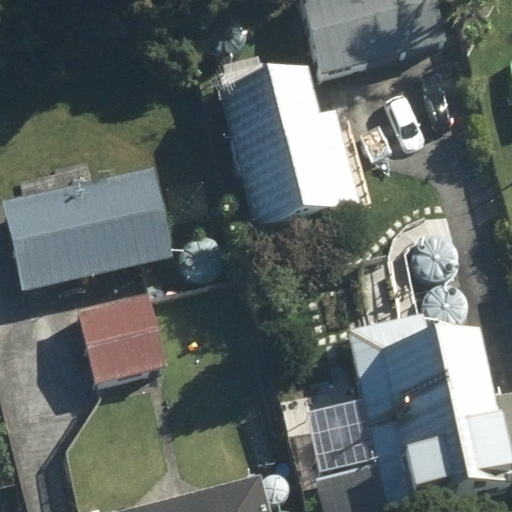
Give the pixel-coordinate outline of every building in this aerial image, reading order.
[(323,91),(445,57),(428,0),(332,0),(298,10),(323,91)] [(219,110),(254,251),(357,225),(332,132),(318,136),(306,88),(219,110)] [(21,310),(170,278),(152,190),(2,221),(21,310)] [(410,269),(432,356),(481,344),(454,236),(405,248),(410,269)] [(95,400),(165,384),(148,310),(77,326),(95,400)] [(321,511),(492,511),(491,506),(511,502),(511,413),(492,418),(476,349),(427,360),(421,330),(346,347),(376,482),(318,494),(321,511)] [(262,511),(258,496),(194,511),(262,511)]
